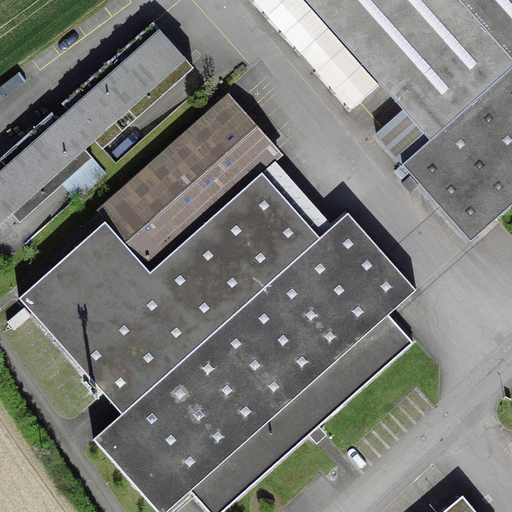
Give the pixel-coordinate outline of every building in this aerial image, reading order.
[(511,0),(302,0),(428,141),(400,166),(468,243),(511,204),(511,0)] [(69,116),(65,119),(85,145),(91,140),(100,150),(191,69),(151,24),(60,105),(69,116)] [(102,212),(153,269),(260,174),(277,159),(263,143),(263,135),(249,118),(241,118),(226,102),(102,212)] [(0,204),(17,224),(90,159),(81,148),(85,145),(65,119),(59,124),(50,113),(0,157),(0,204)] [(318,239),(260,174),(153,269),(148,273),(103,223),(17,299),(119,415),(91,440),(154,511),(165,511),(188,492),(205,511),(221,511),(307,436),(311,440),(320,432),(317,428),(411,344),(386,316),(414,291),(346,214),(318,239)] [(473,511),(460,496),(441,511),(473,511)]
